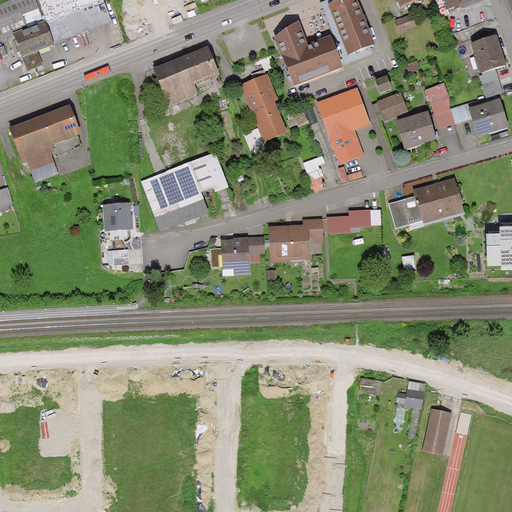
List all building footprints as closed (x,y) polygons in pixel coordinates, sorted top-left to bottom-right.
[(35,0),(10,0),(0,4),(0,35),(11,31),(25,25),(21,14),(39,7),(35,0)] [(43,18),(53,43),(111,20),(102,0),(35,0),(39,7),(43,18)] [(356,0),(320,0),(344,59),(369,48),(368,44),(373,42),(356,0)] [(399,0),(400,2),(398,3),(401,10),(424,0),(399,0)] [(445,0),(451,12),(483,0),(445,0)] [(411,16),(394,22),(399,34),(416,28),(411,16)] [(25,25),(11,31),(25,65),(40,59),(36,50),(53,43),(43,18),(25,25)] [(285,61),(308,52),(296,23),(273,33),(285,61)] [(493,29),(468,37),(480,70),(504,62),(493,29)] [(208,42),(152,63),(167,104),(199,92),(194,78),(219,69),(208,42)] [(342,65),(333,42),(308,52),(285,61),(294,84),(342,65)] [(415,59),(404,63),(407,72),(418,67),(415,59)] [(264,68),(239,78),(259,127),(250,131),(254,140),(285,128),(273,97),(276,96),(264,68)] [(495,70),(479,76),(486,96),(497,92),(502,90),(495,70)] [(385,77),(374,82),(378,92),(389,88),(385,77)] [(440,80),(425,85),(439,125),(454,120),(448,102),(440,80)] [(355,85),(314,100),(337,161),(361,153),(351,126),(368,119),(355,85)] [(399,90),(371,100),(379,120),(392,115),(406,110),(399,90)] [(465,103),(470,118),(476,134),(508,123),(497,92),(486,96),(465,103)] [(448,102),(454,120),(455,123),(470,118),(465,103),(463,97),(448,102)] [(406,110),(392,115),(404,145),(437,132),(425,103),(406,110)] [(69,105),(10,128),(23,164),(30,162),(36,179),(56,172),(46,146),(51,145),(49,140),(78,129),(69,105)] [(293,115),(286,117),(289,125),(305,119),(299,105),(291,108),(293,115)] [(213,151),(140,179),(158,227),(207,208),(200,192),(227,182),(222,169),(227,167),(223,156),(216,158),(213,151)] [(323,163),(320,153),(301,160),(305,169),(323,163)] [(342,163),(335,165),(341,182),(368,172),(363,158),(355,161),(357,166),(345,171),(342,163)] [(414,193),(387,200),(394,225),(462,207),(453,176),(413,187),(414,193)] [(8,187),(0,189),(0,210),(14,206),(8,187)] [(129,199),(104,199),(104,229),(130,229),(129,199)] [(347,213),(326,213),(327,232),(359,231),(358,225),(377,224),(377,208),(347,209),(347,213)] [(499,225),(487,225),(488,256),(511,254),(511,216),(499,217),(499,225)] [(302,225),(269,227),(271,262),(311,260),(310,239),(314,238),(316,244),(321,244),(320,219),(302,220),(302,225)] [(264,233),(220,235),(221,271),(249,270),(248,253),(265,252),(264,233)] [(388,242),(379,243),(382,260),(391,258),(388,242)] [(128,246),(107,247),(108,263),(129,263),(128,246)] [(208,405),(207,376),(183,376),(184,406),(208,405)] [(440,455),(451,411),(432,406),(422,450),(440,455)] [(376,477),(378,447),(354,446),(352,475),(376,477)]
